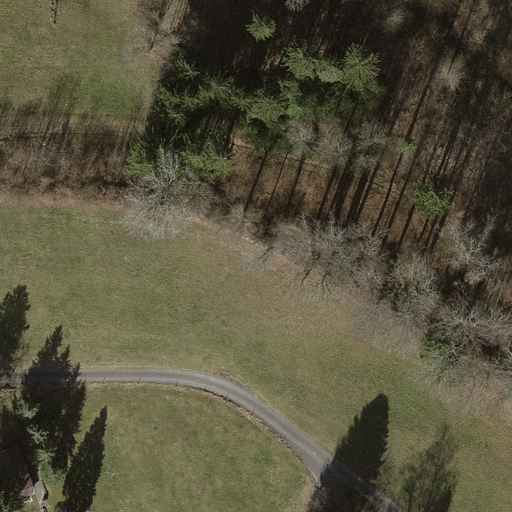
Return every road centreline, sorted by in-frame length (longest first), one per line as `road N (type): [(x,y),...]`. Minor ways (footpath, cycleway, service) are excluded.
road 1 (track): [(388,511),(249,406),(201,386),(0,382)]
road 2 (track): [(0,134),(143,135)]
